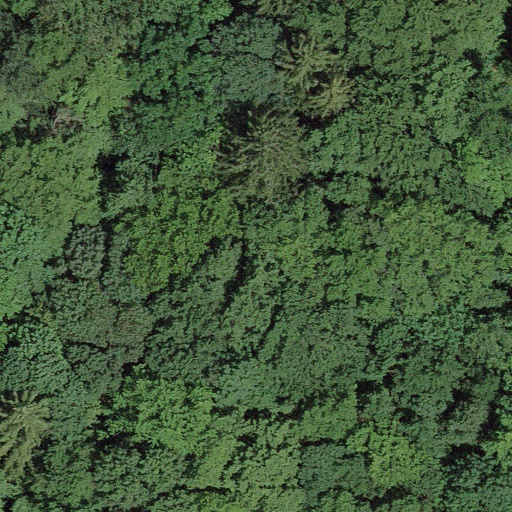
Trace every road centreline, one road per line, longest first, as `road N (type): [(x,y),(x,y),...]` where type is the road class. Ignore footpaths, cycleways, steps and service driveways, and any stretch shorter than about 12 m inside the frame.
road 1 (track): [(196,0),(142,64),(49,251),(0,290)]
road 2 (track): [(220,511),(322,463),(511,413)]
